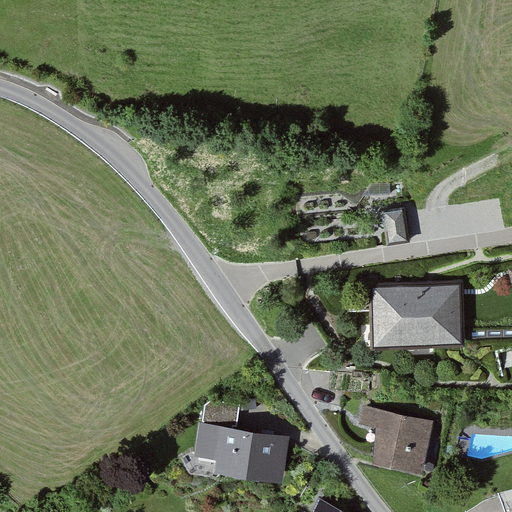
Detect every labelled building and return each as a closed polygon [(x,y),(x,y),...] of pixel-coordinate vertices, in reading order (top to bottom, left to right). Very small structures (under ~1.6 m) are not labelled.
[(404,213),(382,216),(387,249),(409,245),(404,213)] [(462,285),(370,289),(373,348),(465,343),(462,285)] [(431,426),(364,411),(360,428),(374,431),(366,467),(419,478),(431,426)] [(280,487),(288,440),(200,426),(194,458),(216,462),(214,476),(280,487)] [(511,511),(511,488),(501,491),(506,511),(511,511)] [(347,511),(318,498),(311,511),(347,511)]
